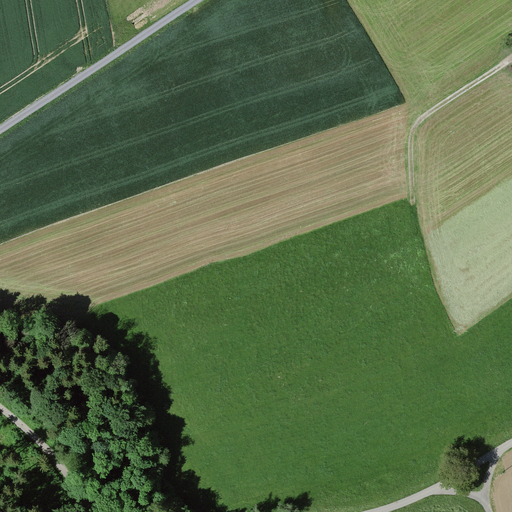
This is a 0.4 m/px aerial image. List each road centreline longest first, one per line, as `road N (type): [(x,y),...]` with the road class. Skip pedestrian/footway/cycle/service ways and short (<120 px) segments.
road 1 (track): [(0,130),(196,0)]
road 2 (track): [(372,511),(442,491),(511,447)]
road 3 (track): [(0,402),(45,439),(101,511)]
